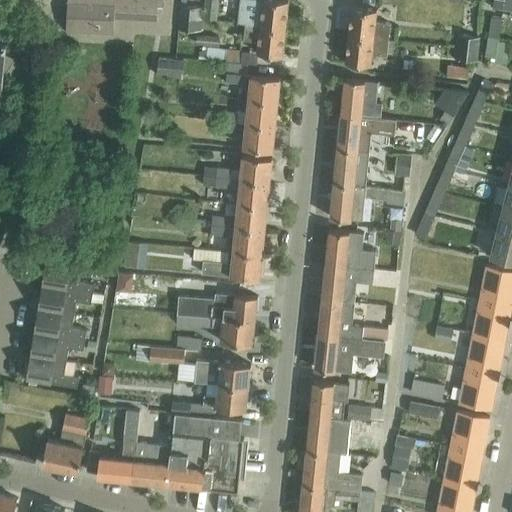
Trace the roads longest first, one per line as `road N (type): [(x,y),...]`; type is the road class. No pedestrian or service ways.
road 1 (residential): [(267,511),(317,0)]
road 2 (residential): [(0,6),(34,31),(125,37),(137,24),(168,26),(170,0)]
road 3 (residential): [(149,511),(0,478)]
